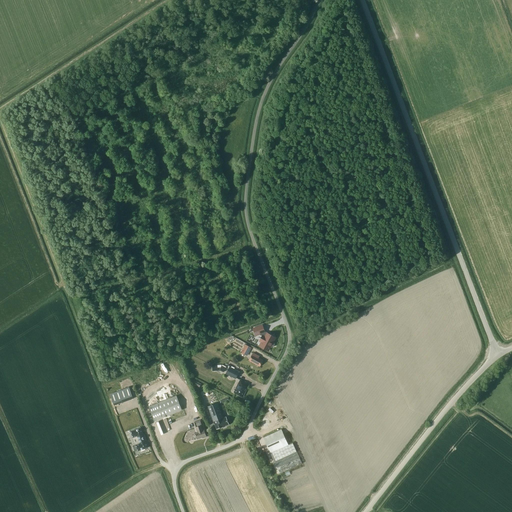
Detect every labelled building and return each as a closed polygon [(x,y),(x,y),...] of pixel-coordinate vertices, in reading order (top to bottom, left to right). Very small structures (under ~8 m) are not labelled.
[(274,337),(265,331),(262,325),(253,329),(255,335),(259,334),(262,336),(259,341),(262,342),(260,345),(264,347),(265,345),(270,348),(270,347),(271,347),(272,347),(273,347),(274,345),(274,344),(274,343),(273,342),(274,341),(273,340),(274,337)] [(251,348),(245,344),(241,352),(247,356),(251,348)] [(253,353),(249,360),(260,366),(263,360),(258,358),(259,357),(258,356),(253,353)] [(226,374),(236,379),(239,372),(231,367),(232,366),(228,364),(228,366),(229,367),(226,374)] [(165,377),(169,373),(160,365),(156,369),(165,377)] [(240,383),(235,393),(243,397),(245,393),(244,392),(247,386),(244,385),(246,383),(240,380),(239,383),(240,383)] [(129,387),(110,394),(114,405),(133,399),(129,387)] [(154,421),(182,410),(177,396),(149,407),(154,421)] [(218,403),(207,407),(213,422),(214,421),(216,429),(223,427),(226,426),(225,426),(229,424),(226,417),(221,419),(219,413),(222,412),(218,403)] [(203,438),(206,437),(204,430),(202,430),(201,426),(202,425),(200,420),(194,422),(195,427),(197,432),(195,433),(197,439),(202,437),(203,438)] [(138,450),(138,451),(148,447),(146,441),(145,441),(142,434),(143,434),(141,428),(131,431),(133,437),(137,436),(140,443),(136,445),(136,446),(133,447),(135,451),(138,450)] [(264,437),(280,473),(302,463),(293,443),(288,445),(281,430),(264,437)]
